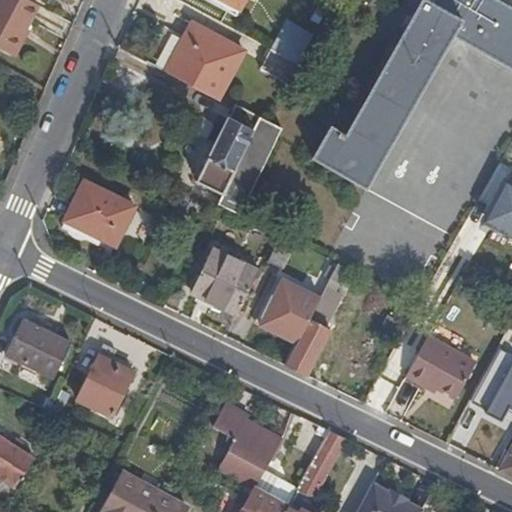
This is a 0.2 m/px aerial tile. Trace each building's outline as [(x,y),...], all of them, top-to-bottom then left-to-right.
[(0,0),(0,46),(10,52),(36,2),(32,0),(0,0)] [(199,0),(233,18),(238,12),(216,0),(199,0)] [(243,0),(216,0),(238,12),(243,0)] [(307,157),(342,176),(428,22),(448,33),(511,67),(511,8),(496,0),(427,0),(427,1),(425,0),(413,0),(341,134),(325,125),(307,157)] [(428,22),(342,176),(362,188),(448,33),(428,22)] [(191,23),(164,72),(213,99),(240,50),(191,23)] [(298,64),(313,36),(291,25),(277,52),(298,64)] [(277,52),(270,49),(260,67),(289,82),(298,64),(277,52)] [(284,129),(268,121),(235,104),(232,109),(209,154),(207,153),(195,178),(223,192),(218,203),(240,214),(284,129)] [(115,244),(135,204),(84,179),(65,219),(101,236),(115,244)] [(101,236),(65,219),(61,226),(68,229),(68,230),(69,230),(69,231),(69,232),(70,232),(70,233),(70,234),(71,234),(71,235),(72,236),(73,237),(74,237),(75,238),(76,238),(77,239),(78,239),(79,239),(80,239),(81,239),(82,239),(83,239),(84,238),(85,238),(86,238),(97,243),(101,236)] [(281,270),(294,244),(278,236),(265,262),(281,270)] [(190,292),(235,314),(258,268),(213,246),(190,292)] [(490,270),(499,252),(494,250),(485,268),(490,270)] [(490,270),(511,282),(511,250),(508,257),(499,252),(490,270)] [(336,262),(331,259),(313,294),(317,296),(336,262)] [(282,361),(306,373),(331,326),(321,321),(338,290),(335,288),(346,267),(336,262),(317,296),(293,340),(282,361)] [(262,324),(293,340),(317,296),(313,294),(285,280),(262,324)] [(71,346),(23,323),(6,360),(54,383),(71,346)] [(427,334),(406,372),(429,386),(432,381),(455,395),(474,361),(427,334)] [(117,343),(104,338),(79,392),(116,409),(133,373),(113,365),(120,351),(114,348),(117,343)] [(364,402),(380,409),(399,375),(384,366),(364,402)] [(284,511),(287,506),(294,494),(299,485),(262,467),(278,435),(242,418),(244,413),(219,402),(208,426),(231,436),(216,469),(252,487),(249,495),(233,488),(230,495),(228,499),(234,502),(243,507),(253,511),(284,511)] [(312,503),(346,439),(328,430),(299,485),(294,494),(312,503)] [(0,435),(0,483),(2,479),(14,487),(33,458),(0,435)] [(511,444),(500,467),(511,472),(511,444)] [(123,475),(103,511),(185,511),(187,509),(123,475)] [(223,491),(206,483),(199,499),(215,508),(223,491)] [(371,483),(355,511),(421,511),(423,510),(404,501),(405,497),(388,489),(387,491),(371,483)] [(228,511),(234,502),(228,499),(230,495),(223,491),(215,508),(212,511),(228,511)] [(253,511),(243,507),(234,502),(228,511),(253,511)]
